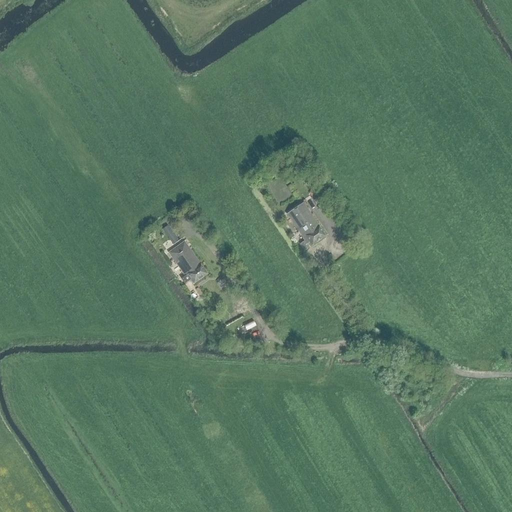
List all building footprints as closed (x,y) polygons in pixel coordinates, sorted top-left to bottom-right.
[(295,169),(302,178),(306,175),(299,166),(295,169)] [(311,197),(316,205),(327,198),(321,190),(311,197)] [(301,245),(305,251),(309,249),(307,244),(309,242),(312,247),(326,238),(304,205),(288,215),(304,239),(303,239),(305,242),(301,245)] [(171,231),(165,235),(169,240),(175,236),(171,231)] [(190,280),(193,284),(207,274),(185,242),(169,252),(185,276),(181,279),(185,284),(190,280)]
